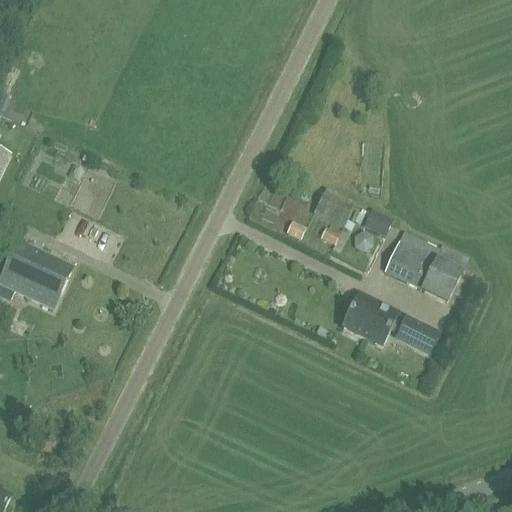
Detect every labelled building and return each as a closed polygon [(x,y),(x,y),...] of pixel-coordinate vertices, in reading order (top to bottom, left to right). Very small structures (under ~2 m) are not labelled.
[(0,179),(11,156),(0,150),(0,179)] [(372,212),(363,231),(384,240),(393,222),(372,212)] [(404,235),(384,276),(421,293),(440,253),(404,235)] [(0,283),(0,287),(53,313),(72,270),(18,245),(0,283)] [(442,250),(421,293),(420,295),(447,308),(469,262),(442,250)] [(366,307),(355,302),(341,331),(357,339),(373,304),(368,302),(366,307)] [(397,316),(373,304),(357,339),(381,350),(397,316)] [(427,330),(405,319),(395,339),(418,350),(427,330)] [(427,330),(418,350),(430,356),(440,336),(427,330)] [(0,511),(4,511),(11,500),(0,494),(2,491),(0,489),(0,511)]
